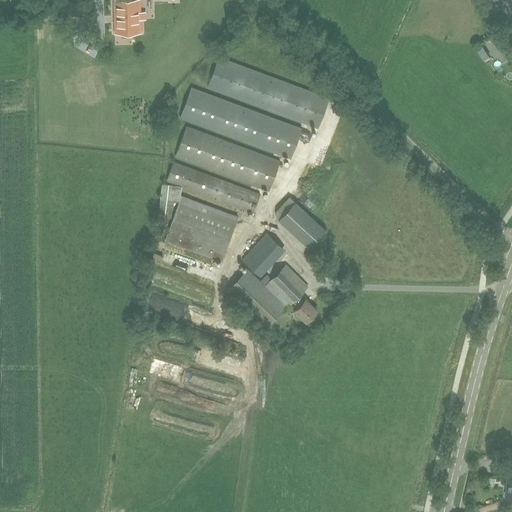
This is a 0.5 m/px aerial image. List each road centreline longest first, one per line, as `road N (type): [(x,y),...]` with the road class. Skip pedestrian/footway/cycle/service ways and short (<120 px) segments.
road 1 (unclassified): [(511,244),(261,0)]
road 2 (tertiary): [(443,511),(511,264)]
